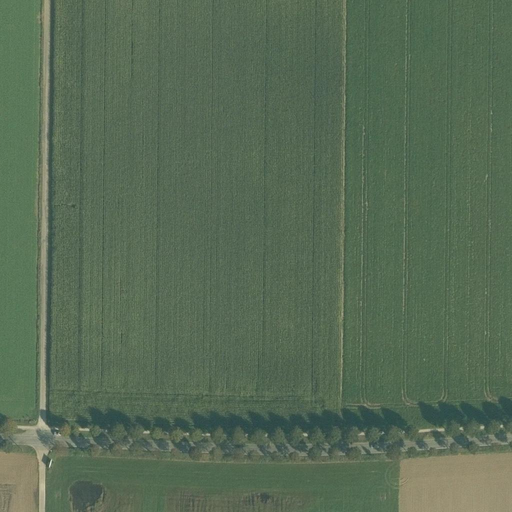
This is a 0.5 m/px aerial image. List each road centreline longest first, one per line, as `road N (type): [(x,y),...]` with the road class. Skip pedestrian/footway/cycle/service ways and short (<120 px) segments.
road 1 (tertiary): [(511,440),(309,451),(42,441)]
road 2 (unclassified): [(42,441),(47,0)]
